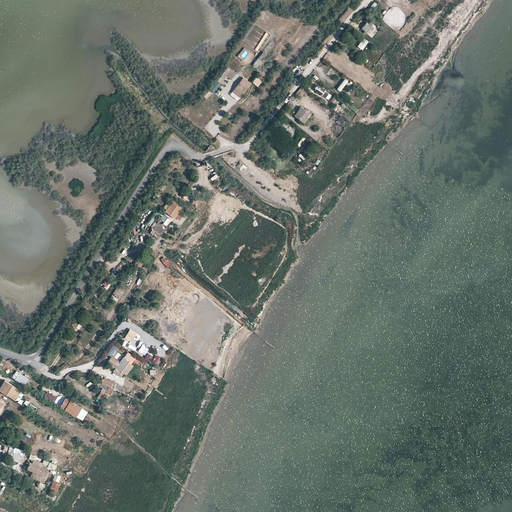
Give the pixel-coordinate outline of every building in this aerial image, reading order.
[(361,27),(366,31),(372,23),(367,20),(361,27)] [(246,61),(251,54),(245,50),(240,57),(246,61)] [(264,55),(261,52),(250,66),(254,68),(264,55)] [(222,73),(227,77),(232,70),(227,66),(222,73)] [(250,83),(242,77),(236,85),(231,92),(238,97),(250,83)] [(258,87),(263,81),(257,77),(252,82),(258,87)] [(348,81),(345,79),(341,84),(337,89),(341,92),(348,81)] [(209,89),(215,93),(221,85),(215,81),(209,89)] [(324,97),(327,93),(316,85),(315,85),(314,86),(313,86),(313,88),(313,89),(324,97)] [(303,122),(310,114),(304,110),(300,107),(294,115),(303,122)] [(287,124),(283,121),(280,125),(277,129),(281,132),(287,124)] [(292,140),(297,132),(287,124),(281,132),(292,140)] [(243,171),(246,166),(240,161),(237,166),(243,171)] [(174,185),(169,191),(171,194),(177,187),(174,185)] [(178,204),(173,201),(169,206),(173,209),(172,211),(176,214),(181,207),(178,204)] [(173,209),(169,206),(160,218),(164,221),(165,220),(169,223),(176,214),(172,211),(173,209)] [(153,228),(157,231),(161,225),(157,222),(153,228)] [(101,285),(109,288),(111,281),(104,278),(101,285)] [(116,285),(112,293),(119,297),(123,289),(116,285)] [(71,325),(75,328),(80,319),(76,316),(71,325)] [(134,335),(136,331),(129,328),(125,338),(129,339),(130,337),(133,339),(134,335)] [(130,340),(127,347),(135,351),(138,343),(130,340)] [(113,342),(106,352),(110,355),(117,345),(113,342)] [(136,352),(142,356),(146,349),(140,345),(136,352)] [(146,352),(144,357),(149,360),(152,354),(146,352)] [(155,354),(151,360),(158,364),(162,357),(155,354)] [(119,362),(111,356),(106,363),(110,366),(114,369),(120,373),(128,362),(129,361),(123,356),(119,362)] [(126,375),(133,366),(128,362),(120,373),(114,369),(112,371),(120,377),(123,373),(126,375)] [(28,378),(17,371),(13,377),(24,384),(28,378)] [(103,383),(110,386),(113,388),(120,391),(123,385),(110,379),(110,380),(107,379),(105,378),(103,383)] [(100,387),(102,387),(99,393),(103,395),(105,390),(111,393),(113,388),(110,386),(97,380),(95,383),(100,386),(100,387)] [(20,392),(5,382),(4,384),(2,386),(11,392),(14,395),(17,397),(20,392)] [(2,386),(0,389),(0,391),(11,399),(13,396),(10,394),(11,392),(2,386)] [(56,397),(47,391),(44,396),(53,402),(56,397)] [(80,406),(65,397),(63,400),(59,406),(75,416),(80,406)] [(10,440),(12,435),(4,432),(2,437),(10,440)] [(10,455),(9,457),(17,460),(19,460),(21,456),(20,455),(12,452),(11,452),(10,455)] [(46,469),(46,467),(42,465),(41,467),(32,463),(27,461),(26,463),(28,464),(26,468),(32,471),(29,476),(43,482),(48,470),(46,469)] [(56,491),(60,482),(52,479),(49,488),(56,491)]
